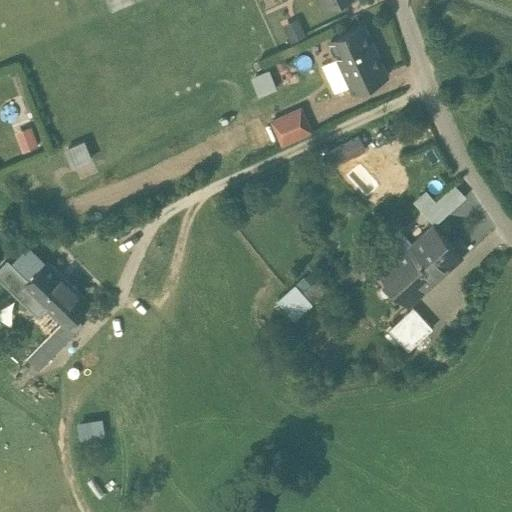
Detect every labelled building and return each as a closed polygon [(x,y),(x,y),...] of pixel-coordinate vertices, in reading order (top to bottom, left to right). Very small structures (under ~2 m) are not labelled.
[(107,0),(112,10),(136,0),(107,0)] [(385,70),(363,24),(331,39),(332,41),(330,46),(333,54),(338,56),(352,85),(385,70)] [(262,93),(280,86),(272,67),(254,74),(262,93)] [(301,107),(286,114),(272,120),(282,143),(286,141),(287,141),(311,130),(301,107)] [(31,120),(14,126),(22,149),(40,143),(31,120)] [(68,144),(75,164),(96,157),(90,137),(68,144)] [(458,180),(438,195),(430,186),(417,197),(435,220),(469,194),(458,180)] [(409,243),(381,269),(410,302),(463,254),(433,222),(409,243)] [(401,235),(373,261),(381,269),(409,243),(401,235)] [(28,278),(8,258),(0,265),(0,276),(38,314),(46,305),(23,282),(28,278)] [(91,300),(48,258),(28,278),(23,282),(46,305),(62,320),(67,325),(76,316),(91,300)] [(300,279),(277,299),(294,317),(317,296),(327,287),(319,277),(308,287),(300,279)] [(414,305),(389,327),(409,348),(433,326),(414,305)] [(62,320),(26,357),(38,368),(83,323),(76,316),(67,325),(62,320)] [(81,417),(82,434),(106,434),(106,417),(81,417)]
